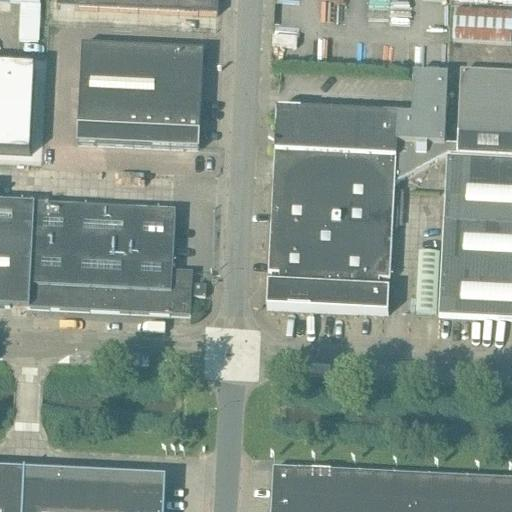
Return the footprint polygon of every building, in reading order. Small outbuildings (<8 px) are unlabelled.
[(76,11),(76,0),(55,0),(55,10),(76,11)] [(76,0),(76,11),(216,18),(217,0),(76,0)] [(40,5),(21,4),(19,42),(38,43),(40,5)] [(511,38),(511,14),(455,12),(453,43),(511,46),(511,38)] [(78,129),(199,136),(203,54),(82,48),(78,129)] [(28,70),(0,68),(0,156),(24,157),(28,70)] [(511,77),(462,75),(458,147),(458,158),(511,160),(511,77)] [(278,112),(276,156),(270,277),(274,277),(274,286),(269,286),(268,311),(318,314),(338,314),(389,317),(390,292),(386,292),(387,283),(391,283),(395,187),(449,158),(458,158),(458,147),(445,146),(448,78),(414,77),(413,119),(278,112)] [(199,136),(78,129),(77,149),(78,149),(78,151),(197,157),(197,156),(198,156),(199,136)] [(511,163),(448,160),(445,224),(440,320),(511,323),(511,163)] [(0,257),(31,259),(34,208),(0,205),(0,257)] [(34,208),(31,259),(28,311),(190,320),(192,275),(173,274),(176,215),(34,208)] [(440,255),(420,254),(416,315),(436,316),(440,255)] [(31,259),(0,257),(0,309),(28,311),(31,259)] [(205,289),(194,288),(193,300),(205,301),(205,289)] [(511,511),(511,483),(273,472),(271,511),(511,511)] [(0,511),(163,511),(165,482),(0,473),(0,511)]
